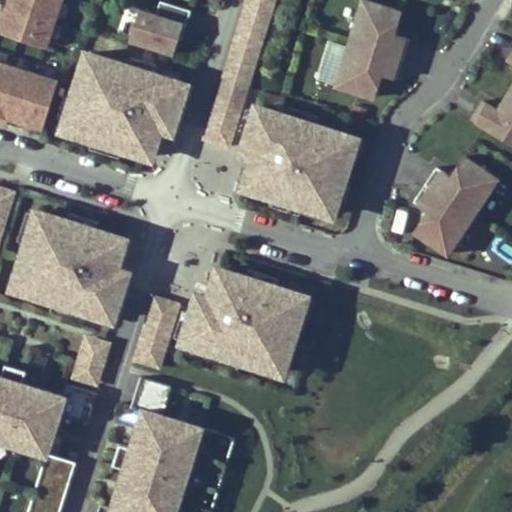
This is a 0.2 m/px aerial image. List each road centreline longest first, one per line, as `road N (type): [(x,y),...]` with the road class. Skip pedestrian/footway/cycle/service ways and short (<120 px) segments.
road 1 (residential): [(70,511),(170,201)]
road 2 (residential): [(357,256),(394,127),(436,82),(490,0)]
road 3 (residential): [(236,0),(170,201)]
road 4 (residential): [(170,201),(357,256)]
road 5 (residential): [(0,143),(170,201)]
road 6 (residential): [(357,256),(511,301)]
